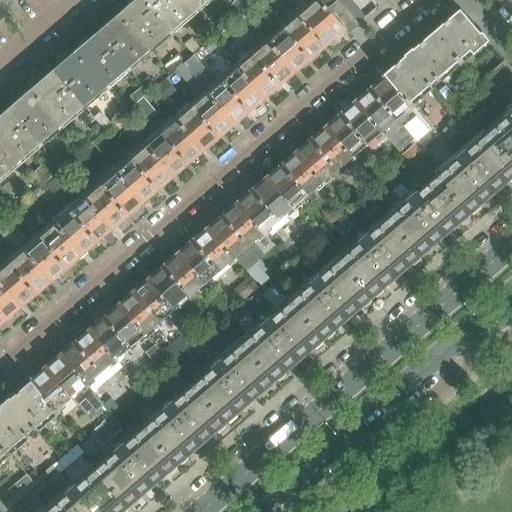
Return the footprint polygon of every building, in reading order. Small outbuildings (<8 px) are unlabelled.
[(194,13),(183,0),(138,0),(130,7),(127,6),(121,11),(121,15),(120,15),(150,50),(194,13)] [(208,0),(183,0),(194,13),(208,0)] [(235,4),(231,0),(220,0),(228,9),(235,4)] [(345,28),(330,9),(322,0),(314,0),(298,14),(325,45),(329,42),(331,42),(335,38),(336,36),(345,28)] [(358,25),(338,2),(330,9),(345,28),(349,32),(358,25)] [(488,41),(461,9),(435,31),(460,60),(471,51),(474,54),(488,41)] [(325,45),(298,14),(268,40),(294,72),(298,68),(301,68),(305,64),(306,62),(314,55),(316,55),(320,51),(321,49),(325,45)] [(150,50),(120,15),(119,16),(116,16),(110,21),(110,24),(95,37),(86,44),(83,44),(78,49),(77,52),(76,53),(106,88),(150,50)] [(273,29),(266,20),(257,28),(264,36),(273,29)] [(264,36),(257,28),(252,32),(259,41),(264,36)] [(409,104),(460,60),(435,31),(384,75),(386,77),(409,104)] [(294,72),(268,40),(237,67),(264,98),(268,94),(271,94),(275,90),(276,88),(283,81),(286,81),(290,77),(291,75),(294,72)] [(106,88),(76,53),(75,54),(72,54),(67,58),(66,62),(43,82),(39,82),(34,87),(33,90),(33,91),(63,125),(106,88)] [(506,77),(511,71),(511,70),(504,61),(483,79),(491,89),(493,88),(499,82),(506,77)] [(197,80),(183,64),(176,70),(189,86),(191,85),(197,93),(203,88),(197,80)] [(264,98),(237,67),(207,93),(234,124),(238,120),(241,120),(244,116),(245,114),(253,107),(256,107),(260,103),(260,101),(264,98)] [(209,84),(202,76),(197,80),(203,88),(209,84)] [(407,106),(409,104),(386,77),(382,80),(380,79),(375,83),(376,86),(367,93),(365,92),(360,96),(361,98),(356,102),(382,133),(410,109),(407,106)] [(502,86),(509,80),(506,77),(499,82),(502,86)] [(155,87),(148,78),(141,84),(149,92),(155,87)] [(177,93),(166,81),(154,91),(164,104),(177,93)] [(496,92),(502,86),(499,82),(493,88),(496,92)] [(136,104),(148,93),(143,86),(130,97),(136,104)] [(451,93),(446,87),(439,92),(444,98),(451,93)] [(489,97),(496,92),(493,88),(491,89),(487,93),(486,94),(489,97)] [(63,125),(33,91),(32,91),(28,91),(23,96),(22,99),(0,118),(0,141),(19,163),(63,125)] [(234,124),(207,93),(177,119),(203,150),(207,146),(210,146),(214,143),(215,140),(222,133),(225,133),(229,130),(230,127),(234,124)] [(508,105),(499,94),(498,93),(495,96),(499,100),(505,107),(508,105)] [(482,103),(489,97),(486,94),(479,99),(482,103)] [(492,106),(499,100),(495,96),(489,102),(492,106)] [(476,108),(482,103),(479,99),(473,105),(476,108)] [(382,133),(356,102),(352,106),(350,105),(346,109),(346,111),(337,118),(335,118),(331,122),(331,124),(327,127),(353,158),(382,133)] [(486,112),(492,106),(489,102),(482,108),(486,112)] [(473,111),(476,108),(473,105),(466,111),(467,111),(469,114),(473,111)] [(511,107),(508,110),(511,114),(487,134),(511,162),(511,107)] [(479,118),(486,112),(482,108),(475,113),(479,118)] [(478,118),(479,118),(475,113),(473,111),(469,114),(481,127),(483,124),(478,118)] [(112,125),(101,112),(94,118),(105,131),(112,125)] [(96,122),(90,113),(85,117),(92,125),(96,122)] [(203,150),(177,119),(146,145),(173,176),(177,172),(180,172),(184,169),(184,166),(192,159),(195,159),(199,156),(200,153),(203,150)] [(149,136),(141,127),(136,132),(143,140),(149,136)] [(353,158),(327,127),(323,131),(321,130),(316,134),(317,136),(308,144),(306,143),(301,147),(302,149),(297,153),(324,183),(353,158)] [(453,136),(454,135),(448,127),(438,135),(444,143),(453,136)] [(143,140),(136,132),(130,136),(137,145),(143,140)] [(511,162),(487,134),(438,177),(469,213),(471,212),(475,213),(481,208),(480,203),(497,189),(508,180),(511,181),(511,162)] [(462,146),(453,136),(444,143),(453,153),(462,146)] [(0,178),(19,163),(0,141),(0,178)] [(173,176),(146,145),(116,171),(143,202),(147,198),(149,198),(153,195),(154,192),(162,185),(165,185),(169,182),(169,179),(173,176)] [(62,168),(75,157),(66,147),(53,158),(62,168)] [(294,209),(324,183),(297,153),(293,156),(291,155),(286,159),(287,162),(278,169),(276,168),(272,172),(272,174),(268,178),(294,209)] [(371,180),(356,163),(348,170),(363,186),(371,180)] [(401,182),(414,171),(407,163),(394,174),(401,182)] [(378,186),(388,176),(382,169),(371,179),(378,186)] [(62,171),(47,184),(57,197),(73,184),(62,171)] [(143,202),(116,171),(85,197),(112,228),(116,224),(119,224),(123,221),(124,218),(131,211),(134,211),(138,208),(139,205),(143,202)] [(87,188),(74,173),(69,177),(81,192),(87,188)] [(401,182),(394,174),(386,180),(394,188),(401,182)] [(469,213),(438,177),(390,218),(421,254),(422,253),(427,255),(433,250),(432,245),(442,236),(459,222),(464,223),(470,218),(469,213)] [(294,209),(268,178),(263,182),(262,181),(257,185),(257,187),(249,194),(247,194),(242,198),(243,200),(238,203),(264,234),(294,209)] [(112,228),(85,197),(55,223),(82,254),(86,250),(89,250),(93,247),(93,244),(101,237),(104,237),(108,234),(108,231),(112,228)] [(264,234),(238,203),(234,207),(232,206),(227,210),(228,212),(219,220),(217,219),(213,223),(213,225),(209,229),(235,259),(264,234)] [(344,215),(335,205),(323,214),(332,225),(344,215)] [(364,220),(355,209),(354,208),(346,216),(356,227),(364,220)] [(341,237),(354,226),(345,217),(333,228),(341,237)] [(421,254),(390,218),(341,260),(372,296),(373,295),(378,297),(384,292),(383,287),(397,275),(410,264),(415,265),(421,260),(420,255),(421,254)] [(27,239),(9,219),(3,224),(21,244),(27,239)] [(82,254),(55,223),(25,249),(51,280),(55,277),(58,276),(62,273),(63,270),(71,264),(73,263),(77,260),(78,257),(82,254)] [(21,244),(3,224),(0,226),(0,233),(7,242),(8,240),(16,249),(21,244)] [(235,259),(209,229),(205,232),(203,231),(198,235),(198,238),(190,245),(188,244),(183,248),(184,250),(179,254),(206,285),(235,259)] [(315,241),(306,231),(294,241),(303,251),(315,241)] [(303,265),(315,255),(309,248),(297,257),(303,265)] [(51,280),(25,249),(0,270),(0,281),(21,306),(25,302),(28,302),(32,299),(32,296),(40,290),(43,289),(47,286),(48,283),(51,280)] [(206,285),(179,254),(175,258),(173,257),(168,261),(169,263),(160,270),(158,270),(154,274),(154,276),(150,279),(176,310),(206,285)] [(372,296),(341,260),(293,302),(324,338),(325,337),(329,339),(335,333),(334,329),(351,315),(362,305),(366,307),(372,302),(371,297),(372,296)] [(242,302),(257,288),(248,277),(233,290),(242,302)] [(176,310),(150,279),(145,283),(143,282),(139,286),(139,288),(131,296),(129,295),(124,299),(125,301),(120,305),(147,335),(176,310)] [(21,306),(0,281),(0,325),(1,325),(2,322),(10,316),(12,315),(16,312),(17,309),(21,306)] [(324,338),(293,302),(244,344),(275,380),(276,379),(280,380),(286,375),(285,371),(313,347),(317,349),(323,343),(322,339),(324,338)] [(147,335),(120,305),(116,308),(114,307),(109,311),(110,314),(101,321),(99,320),(94,324),(95,326),(91,330),(117,361),(147,335)] [(262,316),(253,305),(249,309),(258,319),(262,316)] [(200,338),(179,313),(171,320),(192,345),(200,338)] [(117,361),(91,330),(86,334),(84,333),(80,337),(80,339),(72,346),(70,345),(65,349),(66,351),(61,355),(88,386),(117,361)] [(218,355),(204,338),(199,342),(206,350),(213,358),(218,355)] [(196,359),(206,350),(199,342),(189,351),(196,359)] [(274,385),(274,381),(275,380),(244,344),(195,386),(226,422),(227,421),(231,422),(237,417),(237,412),(264,389),(269,391),(274,385)] [(172,363),(157,345),(149,353),(164,370),(172,363)] [(88,386),(61,355),(57,359),(55,358),(50,362),(51,364),(42,372),(40,371),(35,375),(36,377),(31,381),(57,409),(70,397),(72,400),(88,386)] [(131,376),(122,365),(117,369),(126,380),(131,376)] [(171,397),(155,378),(151,382),(166,401),(171,397)] [(57,409),(31,381),(0,407),(0,446),(6,453),(57,409)] [(166,401),(151,382),(145,387),(161,405),(166,401)] [(226,422),(195,386),(147,428),(177,464),(178,463),(183,464),(189,459),(188,454),(215,431),(220,432),(226,427),(225,423),(226,422)] [(104,405),(94,393),(86,400),(96,412),(104,405)] [(177,464),(147,428),(98,470),(129,505),(130,505),(134,506),(140,501),(139,496),(167,473),(171,474),(177,469),(176,464),(177,464)] [(121,440),(112,429),(108,432),(117,443),(121,440)] [(81,440),(73,431),(64,439),(71,448),(81,440)] [(117,443),(108,432),(104,435),(113,446),(117,443)] [(49,475),(56,470),(52,466),(46,472),(49,475)] [(129,505),(98,470),(50,511),(126,511),(128,511),(127,506),(129,505)] [(445,499),(464,484),(452,470),(433,485),(445,499)] [(43,481),(49,475),(46,472),(39,477),(43,481)] [(67,483),(58,473),(57,472),(54,475),(57,479),(63,486),(67,483)] [(33,483),(33,482),(27,475),(9,490),(15,497),(20,494),(26,488),(33,483)] [(50,485),(57,479),(54,475),(47,481),(50,485)] [(36,487),(43,481),(39,477),(33,482),(33,483),(36,487)] [(44,491),(50,485),(47,481),(40,487),(44,491)] [(29,492),(36,487),(33,483),(26,488),(29,492)] [(37,497),(44,491),(40,487),(33,493),(37,497)] [(23,498),(29,492),(26,488),(20,494),(23,498)] [(43,504),(37,497),(33,493),(30,496),(39,507),(43,504)] [(16,504),(23,498),(20,494),(15,497),(13,499),(16,504)] [(13,506),(16,504),(13,499),(6,505),(9,509),(13,506)]
